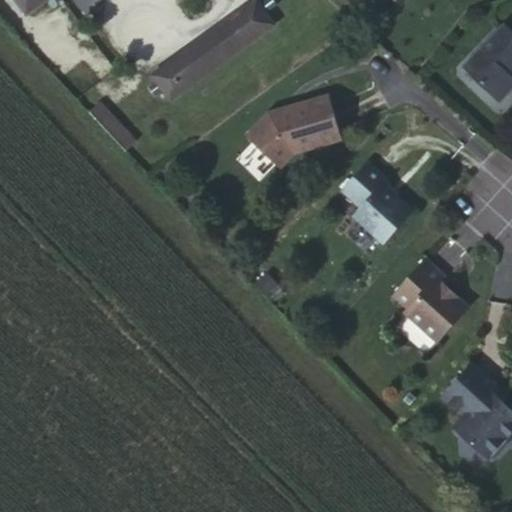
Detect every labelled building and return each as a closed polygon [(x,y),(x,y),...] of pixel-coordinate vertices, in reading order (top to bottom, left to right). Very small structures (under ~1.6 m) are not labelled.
[(15,0),(27,15),(48,0),(15,0)] [(256,0),(255,0),(152,75),(170,99),(274,24),(256,0)] [(511,31),(505,25),(464,67),(495,95),(502,95),(511,84),(511,31)] [(286,106),(287,108),(260,120),(241,138),(273,171),(286,158),(334,143),(324,97),(286,106)] [(101,104),(90,114),(126,151),(136,141),(101,104)] [(384,184),(364,165),(340,192),(358,209),(351,218),(380,245),(409,214),(381,188),(384,184)] [(423,261),(391,293),(408,309),(403,313),(433,341),(463,310),(450,298),(446,298),(436,289),(444,280),(423,261)] [(485,399),(490,393),(468,373),(439,406),(460,425),(451,434),(484,463),(486,461),(491,459),(499,451),(500,445),(511,431),(511,423),(497,409),(485,399)] [(501,403),(490,393),(485,399),(497,409),(501,403)]
